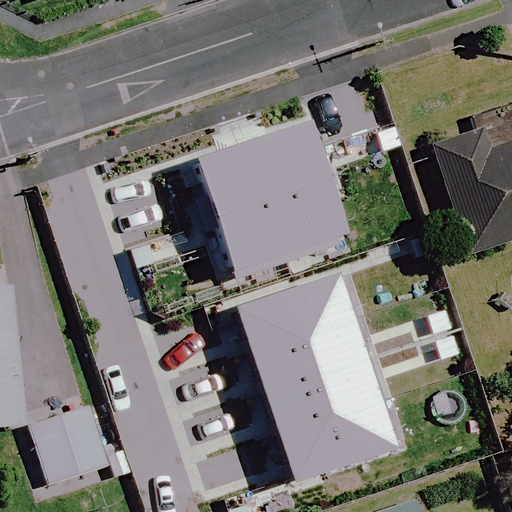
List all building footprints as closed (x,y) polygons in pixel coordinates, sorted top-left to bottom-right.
[(511,144),(485,153),(479,134),(427,150),(460,259),(511,243),(511,144)] [(352,249),(336,201),(255,227),(292,339),(400,304),(380,240),(352,249)] [(194,381),(215,282),(189,213),(113,243),(128,295),(110,381),(126,384),(119,419),(200,436),(211,385),(194,381)] [(249,278),(218,288),(227,315),(215,318),(244,412),(286,399),(249,278)] [(0,431),(22,429),(8,291),(0,291),(0,431)] [(103,470),(85,412),(23,431),(41,489),(103,470)]
